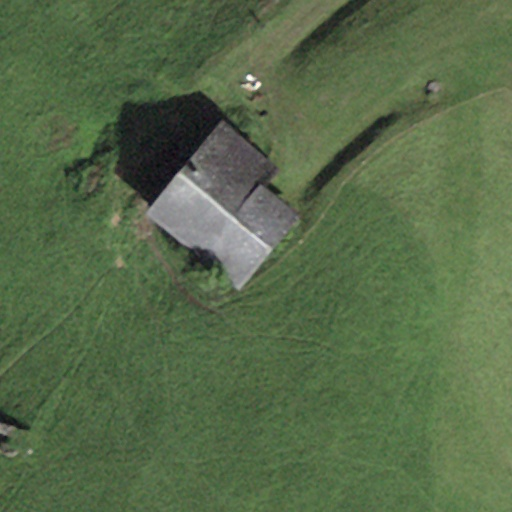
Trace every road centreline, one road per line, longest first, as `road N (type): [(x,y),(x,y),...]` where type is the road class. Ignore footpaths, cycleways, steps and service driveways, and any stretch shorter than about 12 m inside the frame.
road 1 (track): [(511,144),(492,110),(452,95),(413,100),(317,165),(232,89)]
road 2 (track): [(321,0),(232,89)]
